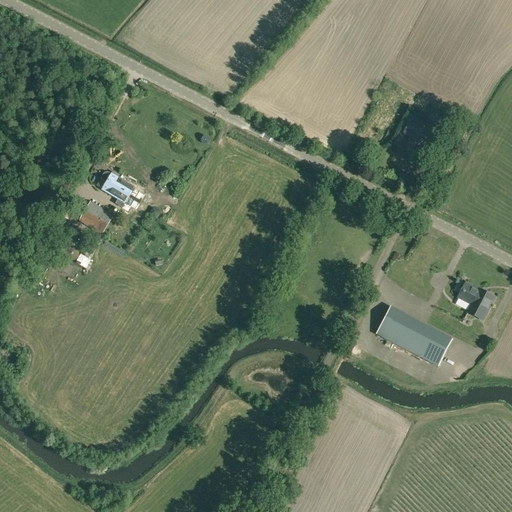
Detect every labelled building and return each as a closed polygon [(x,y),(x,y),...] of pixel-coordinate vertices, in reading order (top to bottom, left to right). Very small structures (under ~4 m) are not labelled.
[(431,112),(424,125),(439,133),(446,120),(431,112)] [(417,154),(427,134),(408,124),(403,133),(410,137),(405,148),(417,154)] [(117,178),(119,176),(113,172),(112,174),(111,174),(109,173),(107,173),(105,173),(103,175),(100,179),(106,182),(102,189),(113,196),(117,188),(113,186),(118,178),(117,178)] [(134,188),(118,178),(113,186),(117,188),(113,196),(118,199),(115,205),(122,209),(124,206),(125,206),(126,205),(128,206),(133,198),(129,196),(134,188)] [(69,200),(78,184),(70,179),(61,196),(69,200)] [(68,220),(70,216),(66,214),(68,209),(48,199),(43,208),(68,220)] [(101,235),(113,216),(90,202),(78,221),(101,235)] [(153,208),(149,214),(155,218),(159,212),(153,208)] [(65,227),(57,222),(55,221),(48,236),(58,241),(65,227)] [(91,253),(97,243),(81,234),(78,241),(83,244),(81,247),(91,253)] [(479,290),(466,283),(458,298),(473,306),(478,296),(479,297),(482,291),(480,289),(479,290)] [(478,296),(473,306),(468,314),(483,322),(487,314),(496,298),(493,296),(493,294),(491,293),(488,294),(482,291),(479,297),(478,296)] [(439,366),(450,343),(444,340),(448,334),(390,304),(375,333),(439,366)]
